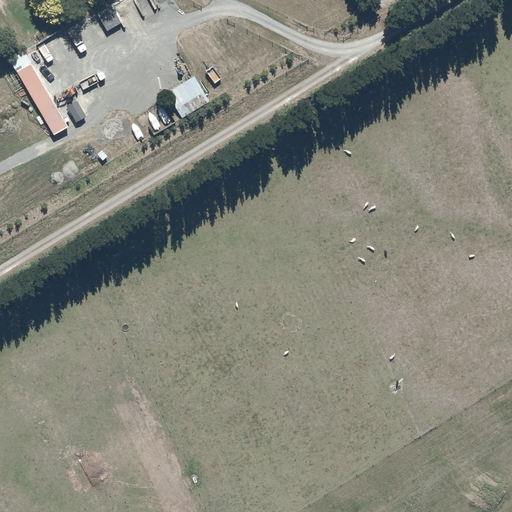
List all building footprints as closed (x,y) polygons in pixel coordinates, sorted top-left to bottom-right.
[(81,20),(74,24),(88,48),(95,44),(81,20)] [(35,42),(47,60),(60,51),(56,45),(66,39),(58,27),(35,42)] [(51,105),(54,103),(23,51),(10,59),(54,132),(63,126),(51,105)] [(210,99),(195,75),(166,92),(181,116),(210,99)] [(102,105),(95,93),(69,106),(76,119),(102,105)]
